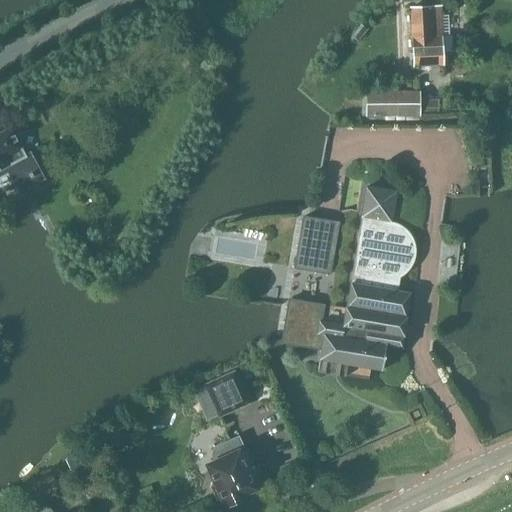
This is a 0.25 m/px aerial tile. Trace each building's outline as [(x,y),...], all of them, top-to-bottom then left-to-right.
[(442,37),(441,7),(411,8),(414,67),(444,65),(442,37)] [(428,83),(426,94),(440,96),(442,84),(428,83)] [(366,117),(420,117),(420,112),(420,100),(420,95),(366,95),(366,117)] [(439,100),(420,100),(420,112),(439,112),(439,100)] [(26,156),(25,156),(16,139),(11,129),(10,128),(9,129),(0,133),(0,170),(14,163),(23,180),(40,171),(31,153),(26,156)] [(392,291),(395,275),(397,275),(399,273),(402,272),(404,269),(407,266),(408,265),(408,263),(409,262),(410,259),(411,256),(411,255),(411,253),(411,249),(411,247),(410,245),(410,243),(409,241),(408,239),(407,237),(405,236),(403,233),(402,232),(400,231),(398,230),(397,229),(394,228),(390,227),(395,193),(366,188),(346,308),(343,326),(321,322),(324,306),(289,300),(282,343),(321,350),(319,360),(317,372),(345,377),(347,364),(382,370),(386,346),(402,348),(403,337),(404,337),(407,320),(406,320),(409,295),(410,295),(410,294),(392,291)] [(303,217),(294,268),(329,274),(338,224),(303,217)] [(109,223),(97,236),(102,241),(114,228),(109,223)] [(234,373),(205,386),(219,417),(248,404),(234,373)] [(212,482),(210,487),(216,502),(222,504),(225,503),(226,506),(243,499),(241,495),(254,489),(252,484),(259,480),(247,452),(246,453),(238,437),(210,450),(215,463),(208,466),(215,481),(212,482)] [(104,442),(100,443),(106,456),(114,453),(109,443),(104,442)] [(87,450),(78,454),(88,476),(97,472),(87,450)]
